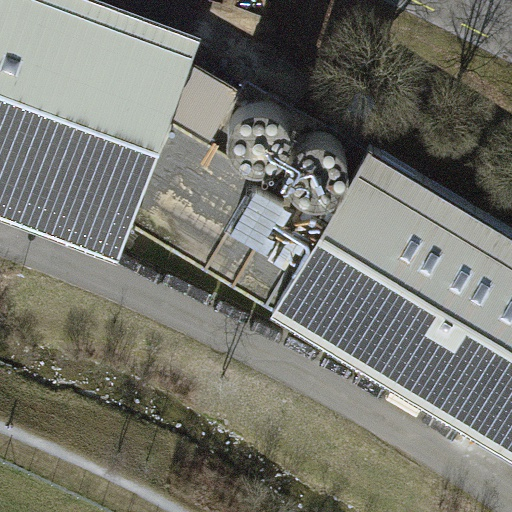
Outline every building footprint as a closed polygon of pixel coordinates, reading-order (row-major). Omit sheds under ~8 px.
[(200,31),(115,0),(0,0),(0,211),(116,255),(128,221),(189,60),(200,31)] [(189,60),(128,221),(269,307),(327,212),(208,139),(238,90),(189,60)] [(228,117),(226,128),(228,138),(234,148),(242,155),(252,159),(263,159),(274,156),(282,150),(288,141),(291,131),(290,121),(287,112),(280,104),(272,98),(262,95),(252,96),(242,100),(233,107),(228,117)] [(311,132),(301,136),(292,143),(287,153),(286,164),(288,174),(294,183),(303,190),(313,194),(323,193),(332,190),(340,185),(345,177),(348,167),(348,158),(345,148),(340,140),(332,135),(322,131),(311,132)] [(511,225),(369,140),(327,212),(269,307),(511,451),(511,225)]
